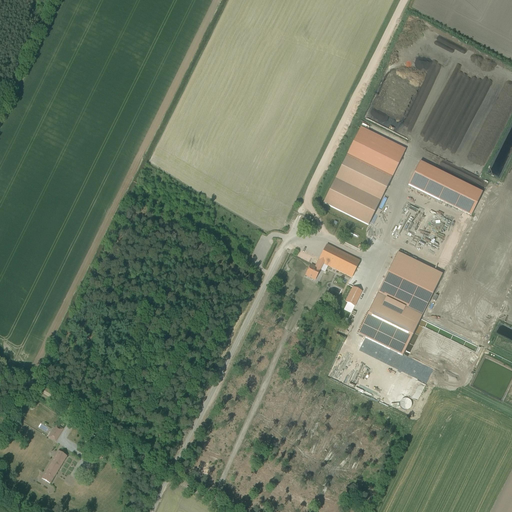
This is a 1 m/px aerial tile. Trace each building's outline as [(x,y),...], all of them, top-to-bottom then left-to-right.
[(323,204),(367,226),(391,178),(347,156),(323,204)] [(420,236),(422,231),(416,228),(413,233),(420,236)] [(351,278),(360,261),(327,244),(318,260),(315,266),(311,264),(305,276),(314,281),(320,270),(324,272),(327,266),(351,278)] [(442,274),(397,253),(359,333),(402,356),(442,274)] [(352,287),(345,302),(355,307),(362,291),(352,287)] [(409,367),(410,364),(400,358),(398,362),(409,367)] [(336,361),(329,377),(338,380),(346,361),(340,359),(338,362),(336,361)] [(48,438),(55,442),(63,429),(56,425),(48,438)] [(41,479),(50,484),(67,457),(58,451),(41,479)]
